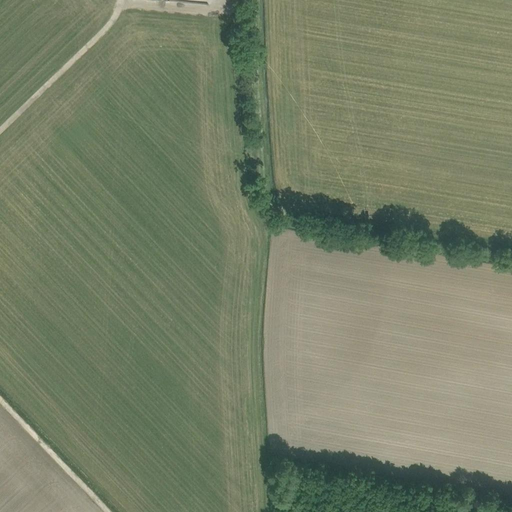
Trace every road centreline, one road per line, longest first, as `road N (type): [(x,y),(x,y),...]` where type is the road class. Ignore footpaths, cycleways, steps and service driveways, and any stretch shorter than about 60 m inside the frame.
road 1 (track): [(511,251),(266,204),(251,160),(247,0)]
road 2 (track): [(0,131),(111,21),(122,0)]
road 3 (track): [(109,511),(0,399)]
